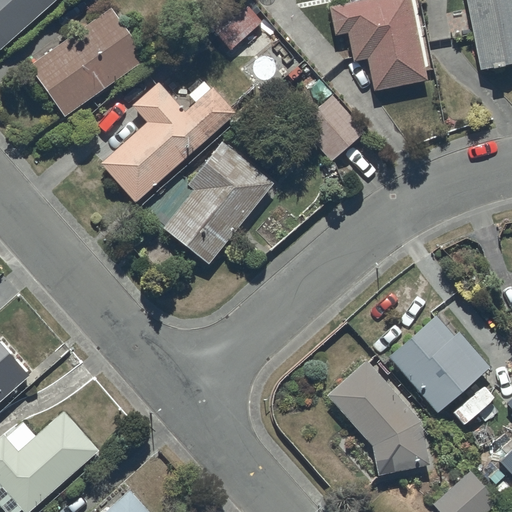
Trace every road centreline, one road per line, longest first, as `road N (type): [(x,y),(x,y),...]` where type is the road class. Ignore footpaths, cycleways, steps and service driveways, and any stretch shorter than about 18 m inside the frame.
road 1 (residential): [(184,395),(394,211),(435,187),(511,165)]
road 2 (residential): [(0,193),(184,395)]
road 3 (residential): [(184,395),(283,511)]
